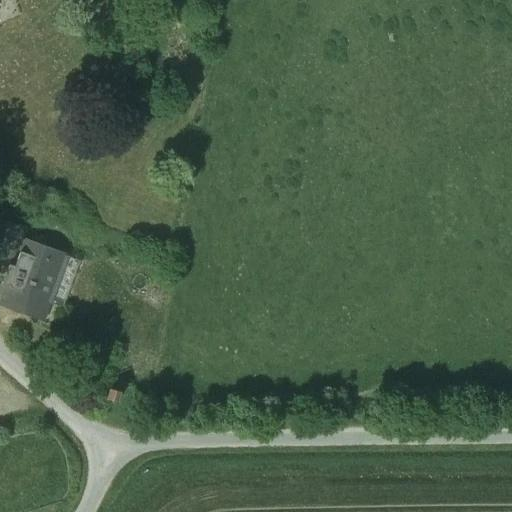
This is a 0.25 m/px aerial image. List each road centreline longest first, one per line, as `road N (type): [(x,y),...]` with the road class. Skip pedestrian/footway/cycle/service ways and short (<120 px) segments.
road 1 (unclassified): [(125,440),(511,437)]
road 2 (unclassified): [(0,355),(74,423),(125,440)]
